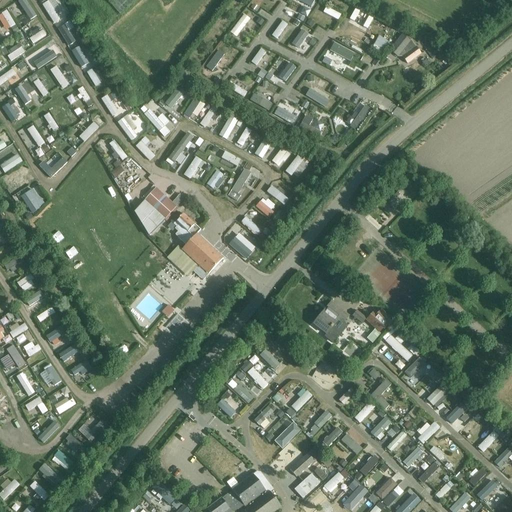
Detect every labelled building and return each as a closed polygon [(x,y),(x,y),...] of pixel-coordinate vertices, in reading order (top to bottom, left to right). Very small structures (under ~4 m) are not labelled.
[(32,10),(24,0),(18,0),(21,4),(19,6),(21,9),(23,8),(27,13),(32,10)] [(106,0),(120,15),(136,0),(106,0)] [(42,6),(54,24),(60,20),(52,8),(55,6),(51,1),(49,3),(48,2),(42,6)] [(323,13),(338,20),(341,15),(326,7),(323,13)] [(1,14),(10,28),(15,25),(6,11),(1,14)] [(276,40),(287,25),(282,22),(272,36),(276,40)] [(57,29),(68,46),(72,43),(62,26),(57,29)] [(231,35),(248,45),(251,40),(239,32),(240,30),(236,27),(231,35)] [(302,29),(290,46),(295,49),(307,33),(302,29)] [(33,44),(46,36),(42,31),(29,39),(33,44)] [(21,32),(7,41),(10,45),(15,43),(17,46),(20,43),(18,40),(24,36),(21,32)] [(380,32),(376,44),(386,48),(391,36),(380,32)] [(411,40),(410,41),(402,34),(389,51),(398,57),(401,57),(406,64),(421,53),(417,46),(415,47),(411,40)] [(63,58),(55,44),(50,47),(54,53),(50,55),(53,60),(56,58),(58,61),(63,58)] [(330,51),(350,62),(354,54),(334,44),(330,51)] [(424,49),(432,59),(439,53),(430,47),(430,46),(429,45),(424,49)] [(73,51),(81,66),(86,63),(83,58),(86,57),(84,54),(82,55),(77,48),(73,51)] [(256,66),(265,53),(261,49),(251,63),(256,66)] [(212,72),(224,55),(219,51),(206,68),(212,72)] [(45,71),(35,56),(30,60),(40,74),(45,71)] [(322,63),(329,66),(332,61),(325,57),(322,63)] [(25,58),(18,61),(21,66),(28,63),(25,58)] [(284,83),(296,67),(292,63),(280,79),(284,83)] [(50,71),(62,89),(68,85),(62,75),(63,74),(61,70),(59,71),(56,67),(50,71)] [(262,69),(257,76),(262,80),(267,73),(262,69)] [(87,73),(95,87),(100,84),(96,77),(100,75),(97,71),(94,73),(92,70),(87,73)] [(16,92),(28,82),(25,78),(20,81),(18,79),(16,81),(17,83),(12,87),(16,92)] [(236,78),(233,84),(247,93),(251,88),(236,78)] [(33,83),(43,97),(48,94),(38,80),(33,83)] [(130,99),(127,91),(122,93),(118,83),(112,85),(119,103),(130,99)] [(230,89),(244,98),(247,93),(233,84),(230,89)] [(31,86),(18,95),(21,99),(29,94),(30,96),(33,94),(32,92),(34,90),(31,86)] [(93,105),(82,88),(77,91),(80,95),(77,96),(79,100),(82,98),(88,108),(93,105)] [(178,88),(164,104),(171,109),(184,93),(178,88)] [(307,98),(322,107),(326,101),(317,96),(318,94),(315,92),(314,94),(310,92),(307,98)] [(250,101),(268,111),(272,105),(260,98),(261,97),(259,95),(258,97),(253,95),(250,101)] [(101,100),(112,117),(118,113),(111,102),(113,101),(110,96),(108,97),(107,96),(101,100)] [(195,99),(184,115),(189,118),(195,109),(197,111),(200,108),(197,106),(200,102),(195,99)] [(75,118),(67,104),(62,107),(67,115),(64,117),(66,120),(69,119),(70,121),(75,118)] [(2,108),(12,123),(17,119),(8,105),(2,108)] [(213,106),(200,125),(204,128),(211,118),(216,121),(221,114),(217,111),(218,110),(213,106)] [(355,131),(371,110),(365,106),(357,117),(355,115),(354,118),(356,119),(350,127),(355,131)] [(149,114),(163,126),(167,121),(154,109),(149,114)] [(275,115),(291,124),(293,119),(278,110),(275,115)] [(79,116),(89,130),(93,127),(83,113),(79,116)] [(56,127),(49,115),(44,118),(51,129),(56,127)] [(117,123),(131,141),(137,137),(132,131),(136,128),(127,116),(117,123)] [(229,119),(218,135),(223,138),(229,129),(232,131),(236,125),(233,123),(234,122),(229,119)] [(298,128),(316,139),(320,133),(301,122),(298,128)] [(34,140),(44,133),(38,124),(27,131),(34,140)] [(63,130),(71,142),(76,139),(68,127),(63,130)] [(244,131),(238,144),(243,146),(244,143),(248,144),(251,139),(247,137),(249,134),(244,131)] [(263,152),(273,136),(266,132),(257,148),(263,152)] [(333,136),(329,142),(335,146),(339,139),(333,136)] [(49,144),(58,155),(62,152),(59,147),(61,146),(57,141),(55,142),(54,140),(49,144)] [(134,145),(148,160),(153,156),(144,147),(148,144),(144,140),(141,143),(139,141),(134,145)] [(283,147),(272,162),(276,165),(283,156),(286,158),(290,153),(288,151),(288,150),(283,147)] [(217,160),(223,153),(218,149),(216,152),(215,152),(210,159),(211,159),(208,163),(213,166),(212,168),(214,169),(220,162),(217,160)] [(32,154),(44,173),(49,169),(44,161),(48,159),(44,153),(40,156),(37,151),(32,154)] [(116,164),(125,157),(121,152),(112,159),(116,164)] [(301,152),(285,172),(291,176),(297,168),(302,172),(308,165),(307,164),(309,161),(305,158),(307,156),(301,152)] [(0,166),(4,174),(22,163),(17,155),(0,166)] [(229,162),(241,168),(243,163),(232,157),(229,162)] [(196,158),(184,176),(189,180),(197,168),(200,170),(204,164),(201,162),(196,158)] [(183,169),(187,161),(182,159),(178,167),(183,169)] [(129,191),(147,177),(141,170),(123,184),(129,191)] [(217,171),(208,184),(212,187),(215,184),(217,186),(220,182),(217,180),(222,174),(217,171)] [(246,186),(249,172),(243,171),(240,185),(246,186)] [(12,194),(28,184),(25,179),(22,175),(9,183),(12,187),(8,189),(12,194)] [(174,192),(178,184),(173,181),(169,189),(174,192)] [(394,204),(405,193),(403,191),(408,186),(410,188),(412,186),(407,182),(390,200),(394,204)] [(236,199),(239,185),(233,184),(231,197),(236,199)] [(142,200),(164,220),(176,207),(153,186),(143,197),(144,198),(142,200)] [(267,192),(284,206),(288,200),(280,194),(282,192),(278,190),(277,191),(271,187),(267,192)] [(22,197),(33,214),(38,210),(31,198),(34,196),(31,191),(22,197)] [(255,209),(266,218),(271,213),(270,212),(272,210),(267,207),(265,209),(259,204),(255,209)] [(182,214),(181,215),(178,213),(170,221),(176,227),(174,229),(178,232),(175,235),(185,245),(181,250),(198,266),(193,271),(203,281),(208,276),(207,275),(222,260),(195,234),(199,230),(182,214)] [(241,222),(256,236),(260,231),(245,218),(241,222)] [(244,258),(257,242),(248,234),(243,240),(247,243),(239,253),(244,258)] [(7,271),(23,261),(20,256),(4,266),(7,271)] [(30,275),(17,283),(20,288),(25,284),(27,287),(30,285),(28,282),(33,279),(30,275)] [(41,292),(27,301),(30,306),(37,301),(40,306),(47,302),(41,292)] [(171,299),(164,306),(172,312),(178,305),(171,299)] [(338,319),(342,323),(348,316),(331,303),(313,324),(326,334),(338,319)] [(51,308),(36,318),(40,323),(50,316),(52,319),(55,317),(53,314),(55,313),(51,308)] [(384,330),(393,320),(381,310),(377,314),(374,311),(372,314),(370,313),(367,316),(368,318),(365,321),(379,334),(383,329),(384,330)] [(12,339),(28,329),(24,324),(17,329),(16,326),(10,329),(12,332),(9,334),(12,339)] [(67,324),(47,337),(50,343),(70,329),(67,324)] [(279,330),(274,333),(281,343),(286,340),(279,330)] [(374,331),(367,339),(372,344),(379,336),(374,331)] [(391,348),(407,362),(412,356),(396,342),(391,348)] [(0,358),(13,350),(10,345),(0,351),(0,358)] [(25,360),(40,350),(38,345),(22,355),(25,360)] [(73,347),(61,356),(64,360),(67,358),(69,361),(76,356),(74,354),(77,352),(73,347)] [(261,358),(276,372),(280,367),(270,358),(272,355),(267,351),(261,358)] [(414,380),(431,366),(423,355),(405,369),(414,380)] [(19,360),(6,370),(9,374),(13,372),(15,375),(20,372),(17,369),(23,364),(22,364),(25,362),(22,358),(19,360)] [(86,361),(71,371),(74,376),(84,370),(86,372),(90,370),(88,367),(89,366),(86,361)] [(38,379),(53,370),(50,364),(45,368),(43,364),(37,368),(39,371),(34,374),(38,379)] [(248,375),(262,390),(266,385),(252,370),(248,375)] [(379,375),(373,370),(368,375),(375,381),(379,375)] [(414,390),(430,374),(426,370),(410,386),(414,390)] [(437,380),(447,375),(444,370),(435,375),(437,380)] [(29,378),(16,387),(19,392),(22,390),(24,392),(28,390),(26,387),(33,382),(29,378)] [(370,397),(385,410),(390,405),(381,396),(391,385),(386,380),(370,397)] [(46,397),(63,387),(59,382),(52,387),(50,385),(48,386),(49,388),(43,392),(46,397)] [(284,384),(278,392),(288,399),(297,386),(294,384),(291,389),(284,384)] [(430,405),(444,391),(440,387),(426,401),(430,405)] [(252,400),(240,388),(235,393),(248,404),(252,400)] [(343,405),(355,393),(351,388),(339,401),(343,405)] [(298,390),(285,403),(289,407),(302,394),(298,390)] [(39,398),(25,406),(28,412),(34,408),(36,410),(40,408),(39,405),(42,403),(39,398)] [(60,413),(75,404),(72,399),(57,409),(60,413)] [(218,405),(231,417),(235,413),(222,401),(218,405)] [(360,422),(375,406),(371,402),(356,418),(360,422)] [(442,403),(443,412),(451,411),(450,402),(442,403)] [(311,403),(298,416),(302,420),(315,407),(311,403)] [(39,422),(49,415),(44,406),(33,413),(39,422)] [(268,407),(254,422),(259,426),(273,412),(268,407)] [(400,422),(403,418),(396,411),(393,415),(400,422)] [(453,424),(462,415),(458,411),(449,420),(453,424)] [(326,413),(311,430),(315,434),(331,417),(326,413)] [(418,430),(422,425),(410,417),(407,422),(418,430)] [(387,418),(371,433),(375,437),(377,435),(379,437),(383,433),(381,431),(391,421),(387,418)] [(465,436),(477,424),(474,420),(462,432),(465,436)] [(48,438),(61,426),(57,422),(44,434),(48,438)] [(425,443),(439,427),(434,422),(420,438),(425,443)] [(88,446),(104,428),(99,423),(83,441),(88,446)] [(290,423),(275,439),(280,443),(295,428),(290,423)] [(327,448),(342,433),(337,428),(322,443),(327,448)] [(483,450),(499,434),(495,429),(478,446),(483,450)] [(391,453),(406,436),(402,432),(386,448),(391,453)] [(84,448),(70,435),(66,440),(80,453),(84,448)] [(362,450),(346,435),(341,441),(357,456),(362,450)] [(433,447),(444,456),(448,452),(438,442),(433,447)] [(509,447),(495,462),(499,466),(506,459),(509,461),(511,458),(511,454),(511,452),(511,442),(508,446),(509,447)] [(493,444),(488,450),(492,454),(498,448),(493,444)] [(285,462),(298,449),(294,445),(289,450),(288,448),(284,452),(285,453),(281,458),(285,462)] [(316,447),(290,470),(296,477),(314,462),(318,459),(327,469),(324,473),(331,481),(342,470),(339,467),(336,469),(316,447)] [(443,457),(433,447),(430,452),(440,461),(443,457)] [(417,448),(403,463),(408,468),(422,454),(417,448)] [(73,464),(59,453),(55,458),(57,459),(56,461),(52,467),(57,470),(61,465),(67,470),(68,468),(69,469),(73,464)] [(365,477),(379,461),(374,456),(359,472),(365,477)] [(229,479),(236,487),(253,472),(246,464),(229,479)] [(477,473),(482,467),(478,464),(473,471),(477,473)] [(43,471),(55,483),(59,479),(46,467),(43,471)] [(424,483),(436,471),(432,467),(420,479),(424,483)] [(473,487),(486,474),(481,469),(469,482),(473,487)] [(453,479),(448,473),(442,480),(445,483),(448,480),(450,482),(453,479)] [(269,491),(267,493),(253,474),(221,499),(208,509),(210,511),(231,511),(227,506),(231,504),(234,508),(242,502),(247,509),(245,510),(245,511),(273,511),(281,506),(269,491)] [(157,490),(168,501),(173,496),(157,481),(146,492),(151,497),(157,490)] [(301,484),(309,493),(313,490),(305,481),(301,484)] [(481,501),(497,485),(493,481),(476,496),(481,501)] [(0,493),(4,499),(9,495),(7,492),(9,491),(6,488),(5,489),(0,482),(0,493)] [(29,487),(43,502),(49,497),(35,482),(29,487)] [(297,489),(304,497),(308,494),(301,485),(297,489)] [(439,500),(450,489),(445,485),(435,496),(439,500)] [(350,511),(367,492),(361,486),(343,505),(350,511)] [(372,486),(367,493),(372,497),(377,490),(372,486)] [(389,505),(403,491),(399,487),(385,501),(389,505)] [(452,511),(457,511),(471,497),(466,492),(450,510),(452,511)] [(326,495),(320,502),(331,511),(332,511),(338,505),(326,495)] [(142,511),(149,505),(143,499),(137,506),(139,508),(134,511),(142,511)] [(410,511),(415,507),(411,503),(401,511),(410,511)]
